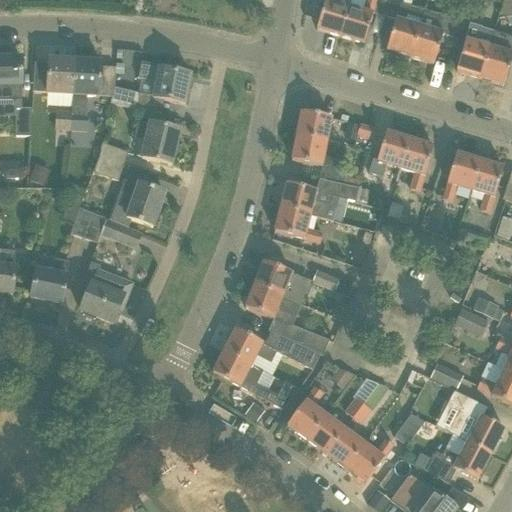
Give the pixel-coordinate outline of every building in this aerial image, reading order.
[(316,31),(340,38),(349,9),(351,0),(325,0),(325,2),(316,31)] [(366,0),(362,13),(349,9),(340,38),(363,45),(373,15),(384,18),(388,4),(375,0),(366,0)] [(395,21),(386,52),(396,55),(395,59),(408,63),(409,59),(424,12),(402,6),(403,0),(388,0),(388,4),(384,18),(395,21)] [(409,59),(433,66),(443,37),(453,40),(461,11),(450,7),(447,19),(424,12),(409,59)] [(489,49),(488,49),(493,33),(480,30),(470,26),(456,73),(480,80),(489,49)] [(480,80),(503,87),(511,57),(511,39),(493,33),(488,49),(489,49),(480,80)] [(0,60),(0,102),(7,102),(21,102),(20,88),(21,88),(21,60),(0,60)] [(74,63),(48,61),(47,95),(73,97),(74,63)] [(101,64),(74,63),(73,97),(72,115),(71,132),(86,133),(88,97),(100,98),(100,68),(101,64)] [(135,111),(135,109),(151,112),(154,100),(185,106),(191,77),(158,71),(159,67),(141,64),(137,80),(156,84),(153,98),(138,95),(114,89),(110,104),(135,111)] [(116,65),(116,75),(123,75),(124,65),(116,65)] [(15,138),(30,137),(31,110),(15,110),(15,138)] [(66,132),(71,132),(72,115),(57,114),(56,131),(66,132)] [(301,114),(296,137),(326,144),(331,120),(301,114)] [(142,161),(171,167),(179,132),(150,125),(149,127),(138,124),(134,140),(146,143),(142,161)] [(360,127),(357,136),(373,141),(376,132),(360,127)] [(400,171),(409,142),(385,134),(371,179),(381,182),(386,166),(400,171)] [(346,173),(337,171),(339,162),(323,159),(326,144),(296,137),(291,162),(320,168),(317,180),(343,186),(345,178),(346,173)] [(418,194),(433,149),(409,142),(400,171),(414,175),(409,191),(418,194)] [(123,169),(128,155),(101,146),(98,160),(123,169)] [(470,193),(479,163),(456,156),(442,200),(451,203),(455,188),(470,193)] [(123,169),(98,160),(93,174),(118,182),(123,169)] [(489,215),(503,170),(479,163),(470,193),(484,197),(480,212),(489,215)] [(47,178),(33,172),(29,181),(43,187),(47,178)] [(503,201),(511,203),(511,172),(503,201)] [(343,186),(317,180),(315,193),(280,184),(276,197),(283,199),(280,210),(310,218),(310,217),(324,221),(327,209),(335,211),(338,200),(354,204),(357,189),(343,186)] [(152,229),(164,195),(138,185),(137,187),(124,182),(108,221),(128,230),(131,222),(152,229)] [(366,204),(369,193),(360,190),(357,201),(366,204)] [(389,208),(386,219),(399,223),(401,216),(402,212),(389,208)] [(79,210),(70,237),(96,245),(99,236),(104,220),(79,210)] [(274,234),(320,245),(322,236),(307,232),(310,218),(280,210),(274,234)] [(427,218),(424,229),(435,232),(438,221),(427,218)] [(128,230),(108,221),(104,220),(99,236),(135,251),(141,236),(127,231),(128,230)] [(487,239),(472,233),(468,245),(483,250),(487,239)] [(0,294),(12,296),(15,269),(14,269),(15,254),(1,252),(0,251),(0,294)] [(36,272),(30,299),(62,305),(66,278),(65,277),(68,264),(54,261),(52,275),(36,272)] [(263,263),(254,286),(282,298),(288,284),(299,288),(304,290),(307,282),(263,263)] [(100,268),(90,264),(84,283),(92,286),(80,313),(84,314),(83,316),(94,320),(95,319),(112,325),(122,299),(126,301),(132,286),(98,273),(100,268)] [(334,293),(339,282),(316,273),(312,284),(334,293)] [(282,298),(254,286),(245,310),(273,321),(268,333),(294,346),(319,357),(322,359),(329,342),(292,327),(301,306),(282,298)] [(478,300),(472,312),(484,317),(493,321),(493,320),(498,323),(503,313),(497,311),(498,309),(478,300)] [(461,312),(454,326),(480,338),(487,324),(461,312)] [(270,365),(276,354),(277,353),(235,331),(224,353),(251,368),(256,358),(270,365)] [(502,371),(511,376),(511,344),(501,339),(496,349),(510,356),(502,371)] [(287,360),(294,363),(313,372),(319,357),(294,346),(287,360)] [(283,412),(298,391),(284,384),(277,397),(267,392),(274,379),(272,378),(262,374),(251,368),(224,353),(212,375),(283,412)] [(429,380),(456,392),(463,378),(436,365),(429,380)] [(331,383),(342,390),(352,376),(340,371),(331,383)] [(477,391),(511,408),(511,376),(502,371),(495,386),(482,380),(477,391)] [(366,379),(355,399),(376,410),(387,390),(366,379)] [(306,442),(325,417),(313,408),(322,395),(315,390),(287,428),(306,442)] [(452,437),(490,457),(504,431),(480,419),(485,409),(462,397),(456,408),(461,410),(455,421),(459,424),(452,437)] [(353,420),(363,407),(354,401),(344,414),(353,420)] [(244,416),(255,424),(263,413),(252,405),(244,416)] [(353,420),(361,426),(370,413),(363,407),(353,420)] [(424,424),(411,416),(393,438),(407,448),(424,424)] [(325,417),(306,442),(326,456),(344,431),(348,426),(340,420),(337,426),(325,417)] [(344,431),(326,456),(346,471),(364,446),(344,431)] [(490,457),(452,437),(442,457),(435,454),(425,473),(448,485),(456,472),(476,483),(490,457)] [(346,471),(365,485),(393,448),(385,442),(376,454),(364,446),(346,471)] [(406,483),(390,503),(401,511),(455,511),(456,511),(432,493),(432,494),(418,484),(414,489),(406,483)] [(376,494),(367,506),(374,511),(381,511),(389,503),(376,494)]
